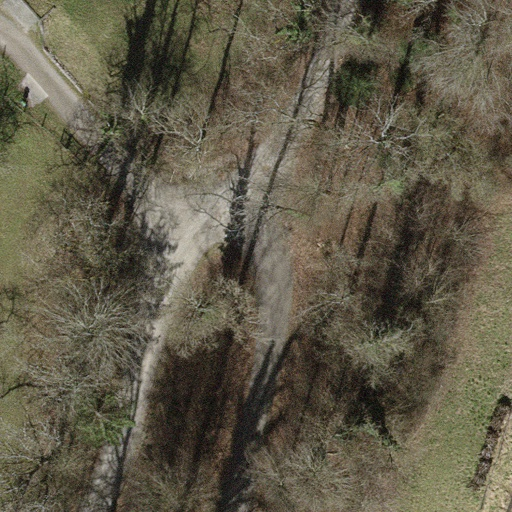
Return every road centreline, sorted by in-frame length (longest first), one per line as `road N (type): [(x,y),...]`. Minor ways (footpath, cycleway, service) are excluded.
road 1 (track): [(246,511),(279,305),(268,235),(223,192),(154,191),(0,31)]
road 2 (track): [(166,281),(223,192),(294,128),(344,0)]
road 3 (residential): [(102,511),(166,281),(154,191)]
